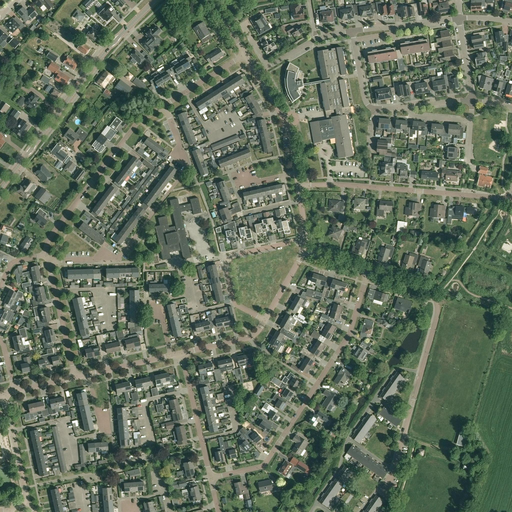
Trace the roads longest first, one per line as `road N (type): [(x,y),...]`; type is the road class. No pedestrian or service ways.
road 1 (residential): [(210,478),(266,461),(349,330),(366,269)]
road 2 (residential): [(384,485),(436,311),(426,287),(366,269)]
road 3 (residential): [(47,261),(119,257),(180,170),(164,104)]
road 4 (secondary): [(0,190),(106,51),(156,0)]
road 5 (residential): [(503,202),(298,186)]
road 6 (residential): [(265,319),(235,304),(226,264),(305,239)]
road 7 (residential): [(181,353),(210,478)]
